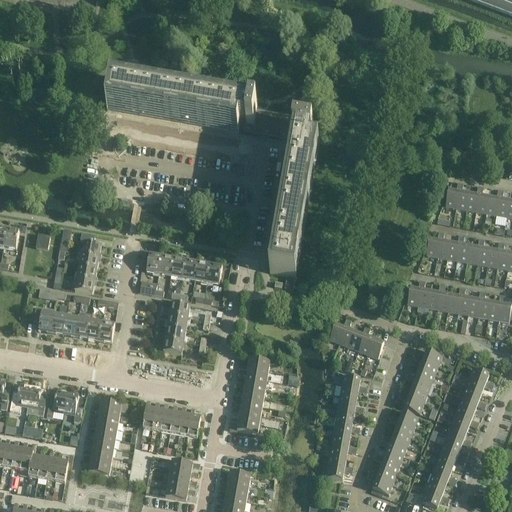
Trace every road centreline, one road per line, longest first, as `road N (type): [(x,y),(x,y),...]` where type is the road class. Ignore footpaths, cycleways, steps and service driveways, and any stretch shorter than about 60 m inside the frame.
road 1 (residential): [(249,214),(258,149),(111,122),(99,186),(144,194)]
road 2 (residential): [(511,360),(405,331),(374,443),(361,447),(352,505),(364,511)]
road 3 (residential): [(220,396),(249,214)]
road 4 (unknown): [(105,152),(254,180)]
road 5 (residential): [(115,378),(135,242)]
road 6 (residential): [(461,511),(511,393)]
